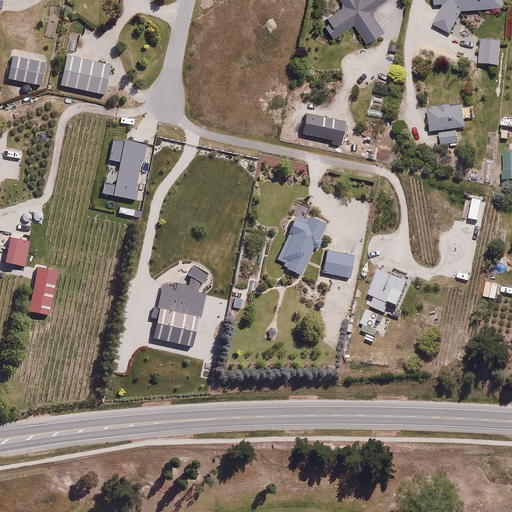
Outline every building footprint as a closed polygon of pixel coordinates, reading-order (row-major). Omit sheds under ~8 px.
[(333,43),(354,30),(365,47),(386,34),(373,14),(388,4),(385,0),(336,0),(342,8),(320,23),(333,43)] [(461,14),(503,11),(502,0),(432,0),(434,9),(443,8),(432,28),(449,37),(461,14)] [(500,43),(481,41),(477,66),(497,68),(500,43)] [(44,65),(12,58),(6,82),(38,89),(44,65)] [(110,66),(67,58),(61,92),(104,99),(110,66)] [(456,132),(464,131),(460,107),(425,112),(428,136),(436,135),(438,150),(458,147),(456,132)] [(347,126),(307,115),(300,139),(341,150),(347,126)] [(511,152),(501,153),(502,185),(511,185),(511,152)] [(282,270),(299,278),(313,250),(318,253),(323,243),(318,240),(324,229),(305,219),(302,224),(293,219),(286,234),(290,236),(277,263),(283,266),(282,270)] [(30,243),(11,238),(2,268),(22,273),(30,243)] [(354,257),(326,252),(321,278),(349,283),(354,257)] [(56,270),(35,266),(25,316),(47,320),(56,270)] [(396,312),(407,289),(377,276),(362,307),(384,317),(388,308),(396,312)] [(379,321),(366,313),(358,327),(371,335),(379,321)]
